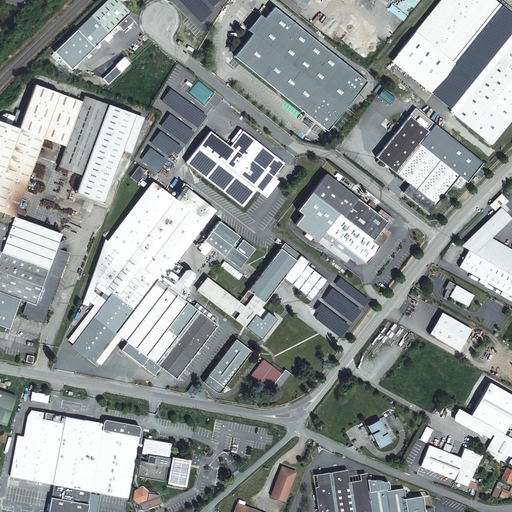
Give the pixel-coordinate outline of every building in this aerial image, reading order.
[(130,13),(119,1),(120,0),(121,0),(123,1),(123,0),(125,0),(127,1),(127,0),(129,0),(130,1),(131,0),(108,0),(77,30),(94,48),(117,26),(123,31),(133,21),(128,15),(130,13)] [(306,4),(301,0),(292,0),(303,9),(306,4)] [(353,8),(343,0),(333,0),(322,14),(338,27),(353,8)] [(484,30),(491,23),(503,7),(494,0),(441,0),(415,32),(456,65),(484,30)] [(274,7),(264,19),(252,35),(235,57),(252,71),(266,82),(284,96),(303,111),(328,132),(348,106),(367,82),(300,28),(274,7)] [(252,35),(264,19),(259,16),(247,31),(252,35)] [(509,38),(491,23),(484,30),(503,46),(509,38)] [(511,34),(509,38),(503,46),(478,77),(449,112),(492,146),(507,126),(511,119),(511,34)] [(197,52),(193,58),(198,61),(202,56),(197,52)] [(17,208),(20,199),(26,183),(34,159),(43,138),(66,146),(58,166),(82,175),(84,169),(109,179),(133,114),(84,96),(82,102),(35,85),(18,129),(0,121),(0,324),(9,328),(20,299),(26,301),(22,314),(40,320),(44,309),(43,305),(45,304),(45,305),(49,303),(59,274),(57,273),(64,255),(54,251),(60,234),(23,220),(27,211),(23,210),(17,208)] [(410,115),(402,125),(393,135),(376,157),(410,184),(403,193),(429,213),(443,195),(459,176),(440,160),(420,144),(429,131),(410,115)] [(393,135),(402,125),(397,121),(389,132),(393,135)] [(429,131),(420,144),(459,176),(467,182),(483,163),(435,124),(429,131)] [(243,207),(256,189),(267,198),(280,182),(276,179),(273,177),(275,175),(284,163),(242,131),(229,147),(209,132),(185,163),(243,207)] [(485,172),(481,168),(476,174),(481,177),(485,172)] [(101,202),(109,179),(84,169),(82,175),(75,193),(101,202)] [(357,199),(325,174),(311,192),(317,197),(314,200),(320,205),(322,201),(343,217),(357,199)] [(35,182),(30,181),(26,191),(31,193),(35,182)] [(97,281),(134,310),(116,333),(121,337),(148,357),(142,366),(153,375),(160,367),(176,379),(217,325),(208,319),(184,300),(188,294),(189,290),(186,288),(194,278),(193,273),(189,270),(185,271),(174,284),(165,278),(206,223),(174,200),(155,185),(110,245),(97,281)] [(183,188),(174,200),(206,223),(215,211),(183,188)] [(496,212),(502,208),(509,201),(502,194),(490,205),(496,212)] [(26,201),(20,199),(17,208),(23,210),(26,201)] [(343,217),(329,235),(331,236),(338,242),(341,244),(351,251),(349,254),(355,258),(357,256),(367,264),(379,247),(387,236),(390,233),(383,227),(387,221),(390,224),(393,220),(380,209),(376,213),(373,210),(376,205),(371,202),(367,206),(357,199),(343,217)] [(511,218),(502,208),(496,212),(461,246),(469,250),(475,254),(492,238),(511,218)] [(238,236),(219,221),(198,247),(207,254),(212,246),(240,267),(247,258),(235,249),(234,248),(231,246),(234,242),(238,236)] [(511,248),(492,238),(475,254),(501,268),(511,274),(511,248)] [(243,239),(235,249),(247,258),(254,248),(243,239)] [(105,241),(92,278),(97,281),(110,245),(105,241)] [(207,278),(205,281),(200,288),(198,290),(225,311),(246,326),(255,314),(260,318),(267,310),(261,306),(283,278),(298,258),(300,255),(284,243),(239,302),(207,278)] [(475,254),(469,250),(465,257),(466,260),(463,261),(460,267),(480,278),(488,282),(492,285),(501,268),(475,254)] [(292,285),(307,265),(298,258),(283,278),(292,285)] [(242,275),(224,261),(221,266),(239,279),(242,275)] [(327,280),(307,265),(292,285),(312,300),(327,280)] [(511,274),(501,268),(492,285),(502,290),(510,295),(511,295),(511,274)] [(93,359),(100,364),(109,352),(121,337),(116,333),(134,310),(117,297),(97,281),(92,278),(83,302),(88,304),(89,301),(90,298),(94,286),(105,294),(97,303),(95,306),(68,341),(75,346),(77,343),(95,357),(93,359)] [(451,297),(449,296),(455,284),(448,281),(444,288),(446,290),(446,291),(445,292),(444,294),(444,295),(443,297),(451,298),(451,297)] [(474,295),(455,284),(449,296),(451,297),(467,306),(474,295)] [(510,295),(502,290),(500,294),(508,299),(510,295)] [(90,298),(89,301),(95,306),(97,303),(90,298)] [(42,321),(49,303),(45,305),(45,304),(43,305),(44,309),(40,320),(42,321)] [(193,307),(208,319),(211,314),(196,303),(193,307)] [(474,331),(444,314),(431,337),(461,353),(474,331)] [(251,351),(236,340),(224,356),(209,375),(224,387),(251,351)] [(75,346),(93,359),(95,357),(77,343),(75,346)] [(270,367),(271,366),(262,360),(251,375),(270,389),(281,374),(277,371),(276,372),(270,367)] [(471,415),(485,423),(504,433),(511,419),(511,394),(490,382),(471,415)] [(190,394),(191,392),(195,387),(192,385),(187,392),(190,394)] [(0,390),(0,423),(7,426),(18,397),(0,390)] [(471,415),(458,408),(453,417),(480,432),(482,429),(485,423),(471,415)] [(47,511),(85,511),(90,489),(129,495),(133,467),(133,466),(133,464),(132,464),(133,463),(134,463),(137,446),(142,447),(141,454),(148,455),(146,462),(167,466),(172,441),(152,437),(152,434),(147,433),(146,437),(145,436),(143,442),(138,441),(138,435),(140,429),(139,426),(105,419),(103,422),(102,424),(52,416),(43,412),(30,410),(27,417),(24,435),(23,439),(20,439),(17,438),(16,442),(10,476),(53,483),(47,511)] [(368,436),(370,439),(373,437),(374,440),(379,448),(396,438),(384,416),(366,426),(371,434),(368,436)] [(511,437),(504,433),(485,423),(482,429),(493,435),(491,438),(484,451),(508,463),(510,458),(511,455),(511,437)] [(493,435),(482,429),(480,432),(491,438),(493,435)] [(464,447),(460,457),(428,445),(419,466),(454,480),(454,481),(466,486),(470,480),(471,480),(472,479),(478,465),(483,455),(464,447)] [(171,457),(166,484),(186,487),(190,460),(171,457)] [(137,470),(136,477),(164,482),(166,471),(167,466),(148,463),(146,462),(139,461),(138,467),(137,470)] [(283,501),(294,472),(280,466),(268,496),(283,501)] [(511,470),(507,468),(506,469),(506,470),(502,479),(510,483),(510,482),(511,483),(511,470)] [(347,470),(316,475),(318,486),(313,487),(317,511),(424,511),(422,495),(405,497),(403,487),(386,490),(384,482),(368,484),(366,472),(360,473),(361,479),(348,481),(347,470)] [(479,485),(471,480),(470,480),(466,486),(476,490),(479,485)] [(498,482),(496,486),(502,489),(509,492),(511,487),(498,482)] [(139,504),(142,510),(162,503),(158,494),(148,493),(142,487),(134,490),(133,499),(139,504)] [(496,487),(492,496),(498,498),(502,489),(496,487)] [(502,489),(498,498),(499,498),(506,501),(508,496),(511,497),(511,487),(509,492),(502,489)]
